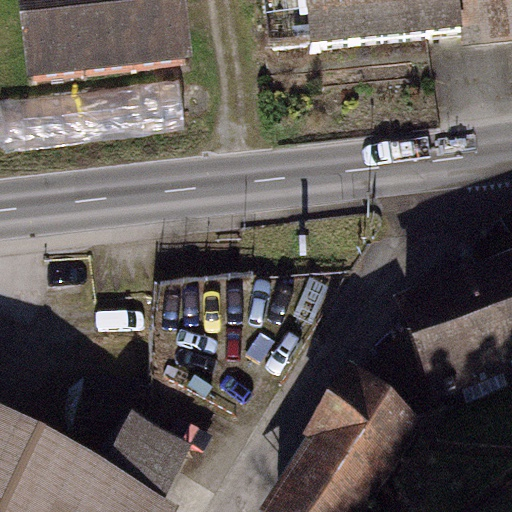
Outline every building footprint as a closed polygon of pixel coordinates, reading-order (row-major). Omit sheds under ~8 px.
[(205,0),(54,0),(40,2),(53,111),(216,93),(205,0)] [(511,0),(312,0),(318,48),(511,27),(511,0)] [(511,279),(416,319),(445,388),(511,360),(511,279)] [(358,398),(281,509),(286,511),(367,511),(418,439),(358,398)] [(115,497),(0,437),(0,511),(189,511),(211,470),(146,436),(115,497)]
